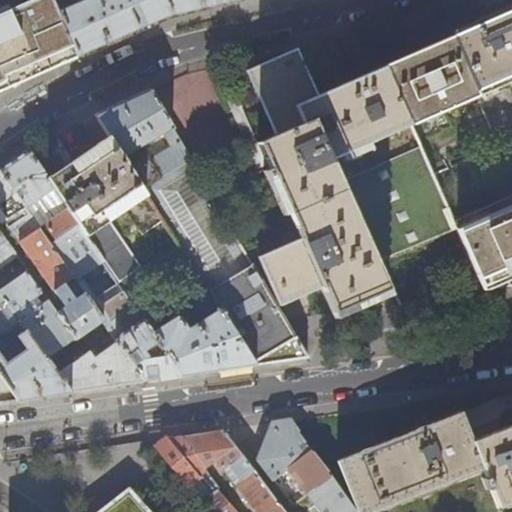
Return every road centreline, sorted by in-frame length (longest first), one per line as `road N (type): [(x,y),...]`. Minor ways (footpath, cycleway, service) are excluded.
road 1 (residential): [(511,362),(0,433)]
road 2 (residential): [(0,131),(43,101),(171,46),(364,0)]
